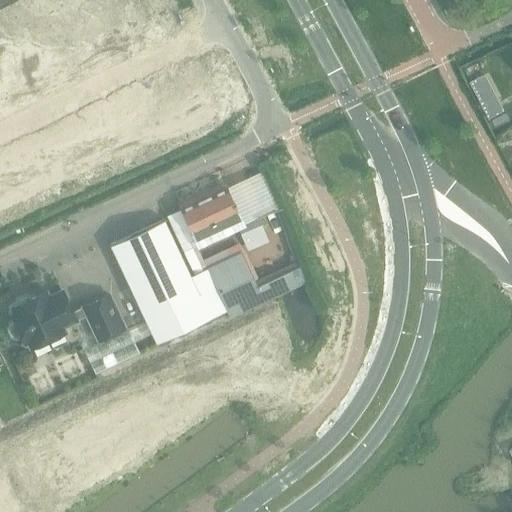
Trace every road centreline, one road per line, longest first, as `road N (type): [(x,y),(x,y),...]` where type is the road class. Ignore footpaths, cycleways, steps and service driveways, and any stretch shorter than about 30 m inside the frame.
road 1 (tertiary): [(296,0),(386,171),(403,250),(400,296),(390,344),(335,436),(241,511)]
road 2 (tertiary): [(292,511),(352,466),(408,386),(423,343),(434,259),(416,160),(332,0)]
road 3 (unclassified): [(0,259),(280,126)]
road 4 (residential): [(0,124),(224,23)]
road 5 (residential): [(0,440),(160,369)]
